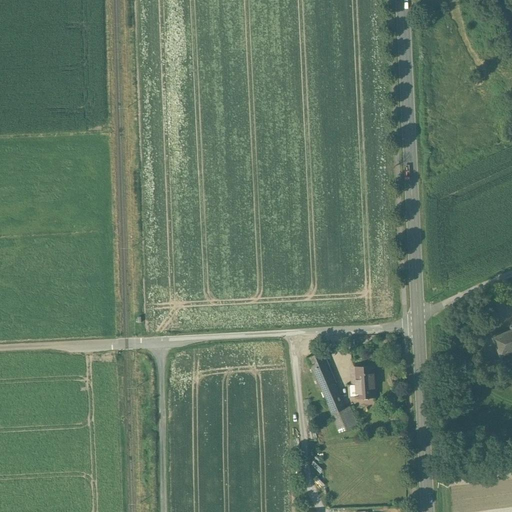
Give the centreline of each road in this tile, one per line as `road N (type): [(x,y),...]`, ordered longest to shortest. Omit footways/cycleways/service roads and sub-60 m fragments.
road 1 (unclassified): [(0,350),(342,329),(417,317)]
road 2 (secondary): [(402,0),(417,317)]
road 3 (secondary): [(417,317),(427,511)]
road 4 (track): [(161,343),(164,511)]
